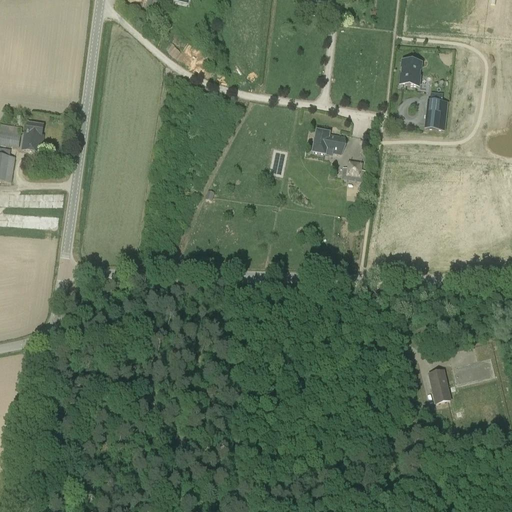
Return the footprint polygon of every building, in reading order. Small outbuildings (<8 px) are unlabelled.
[(159,7),(155,6),(157,0),(147,0),(143,12),(141,17),(153,22),(159,7)] [(414,0),(414,6),(430,7),(430,12),(437,13),(438,0),(433,0),(414,0)] [(474,12),(475,0),(450,0),(452,0),(451,11),(461,12),(461,19),(476,21),(476,12),(474,12)] [(511,24),(511,22),(511,0),(483,0),(482,7),(493,8),(492,14),(504,14),(503,23),(511,24)] [(417,89),(420,66),(403,64),(400,87),(417,89)] [(444,133),(447,105),(429,103),(426,131),(444,133)] [(21,129),(0,125),(0,147),(18,150),(21,129)] [(40,154),(42,138),(41,138),(43,127),(28,125),(26,135),(25,135),(22,151),(40,154)] [(328,138),(329,135),(316,133),(312,154),(325,157),(325,154),(340,156),(343,141),(328,138)] [(0,183),(11,185),(15,160),(0,157),(0,183)] [(361,167),(349,165),(346,181),(363,183),(364,173),(360,172),(361,167)] [(427,376),(435,407),(451,403),(444,372),(427,376)]
